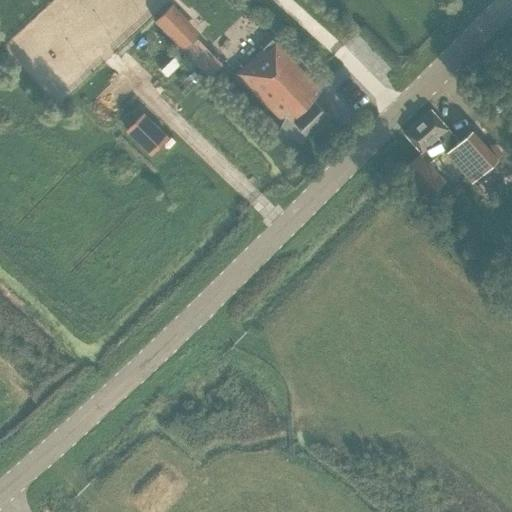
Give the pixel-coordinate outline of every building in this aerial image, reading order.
[(154,22),(182,51),(200,34),(172,5),(154,22)] [(300,139),(304,131),(309,136),(329,116),(312,100),(321,91),(272,39),(237,73),(285,123),(281,129),(300,139)] [(198,67),(209,78),(223,65),(212,54),(198,67)] [(430,110),(404,133),(421,153),(420,154),(403,169),(427,196),(444,182),(427,163),(428,162),(429,162),(442,151),(446,156),(447,155),(485,196),(498,184),(485,169),(496,159),(472,131),(459,142),(430,110)] [(166,137),(141,112),(124,129),(149,154),(166,137)]
